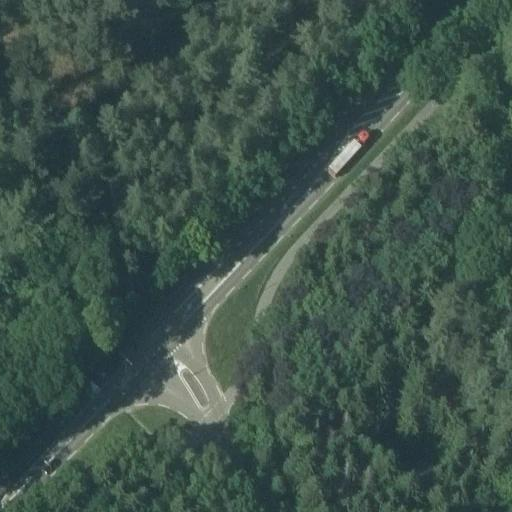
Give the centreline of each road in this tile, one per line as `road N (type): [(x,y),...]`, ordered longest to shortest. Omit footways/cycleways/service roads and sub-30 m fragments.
road 1 (primary): [(159,342),(488,0)]
road 2 (primary): [(0,505),(159,342)]
road 3 (tertiary): [(238,511),(212,419),(159,342)]
